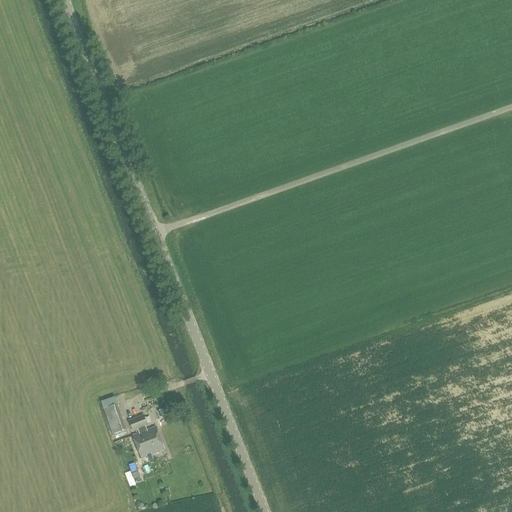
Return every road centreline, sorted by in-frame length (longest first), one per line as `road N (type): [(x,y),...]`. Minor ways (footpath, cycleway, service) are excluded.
road 1 (unclassified): [(155,232),(511,108)]
road 2 (tertiary): [(264,511),(155,232)]
road 3 (tertiary): [(155,232),(67,0)]
